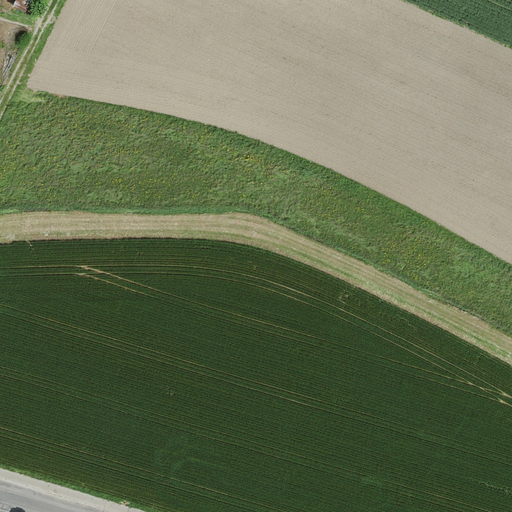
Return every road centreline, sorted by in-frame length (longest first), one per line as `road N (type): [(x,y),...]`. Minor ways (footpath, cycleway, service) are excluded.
road 1 (track): [(0,218),(254,215),(511,342)]
road 2 (track): [(54,0),(0,111)]
